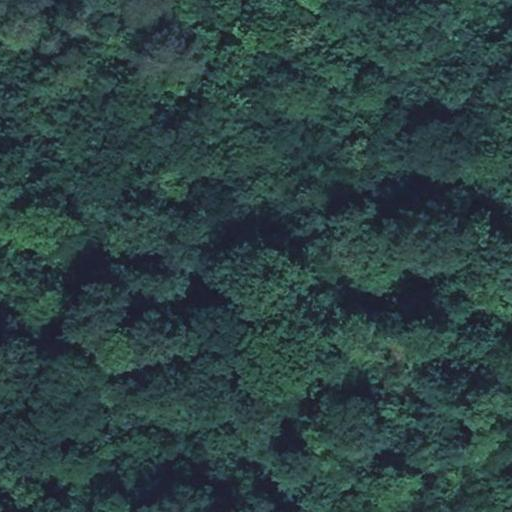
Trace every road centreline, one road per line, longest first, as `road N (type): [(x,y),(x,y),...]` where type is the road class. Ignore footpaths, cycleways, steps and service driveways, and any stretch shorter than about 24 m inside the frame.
road 1 (track): [(123,0),(225,107),(319,327),(377,511)]
road 2 (track): [(225,107),(87,44),(0,20)]
